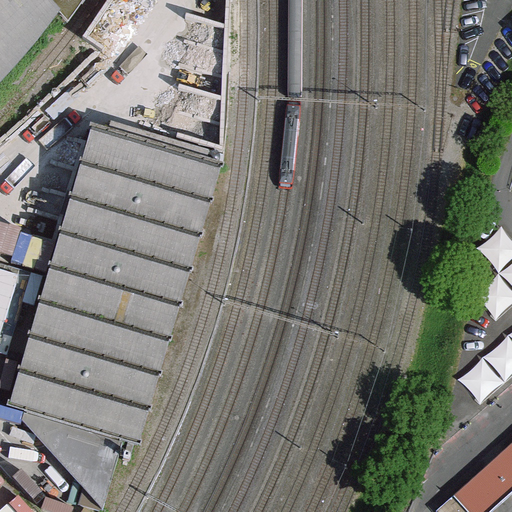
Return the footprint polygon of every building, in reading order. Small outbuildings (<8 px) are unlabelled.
[(0,0),(0,83),(22,59),(58,12),(47,0),(0,0)] [(47,0),(58,12),(67,0),(47,0)] [(224,159),(94,121),(13,403),(25,407),(22,415),(103,505),(125,436),(141,439),(224,159)] [(8,222),(0,219),(0,251),(24,258),(21,266),(44,272),(45,265),(24,259),(40,199),(16,193),(8,222)] [(497,314),(511,304),(511,229),(509,226),(482,245),(504,275),(481,291),(497,314)] [(24,272),(0,265),(0,346),(2,347),(24,272)] [(511,334),(465,379),(486,402),(511,377),(511,334)] [(511,495),(511,462),(504,454),(472,484),(496,510),(511,495)] [(494,511),(496,510),(472,484),(440,511),(494,511)]
